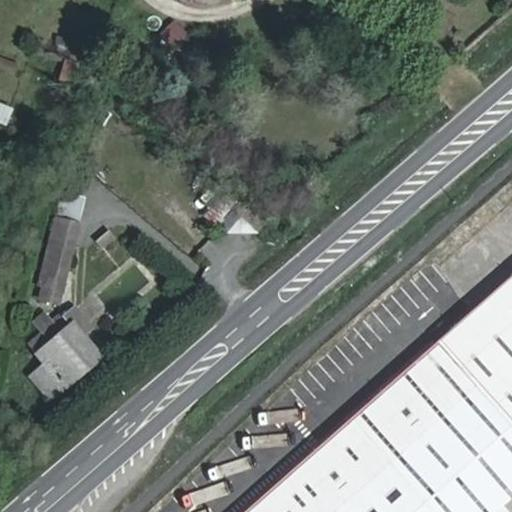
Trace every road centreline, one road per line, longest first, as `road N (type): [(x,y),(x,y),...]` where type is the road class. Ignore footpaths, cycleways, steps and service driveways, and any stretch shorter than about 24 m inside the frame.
road 1 (primary): [(511,79),(14,511)]
road 2 (primary): [(57,511),(511,119)]
